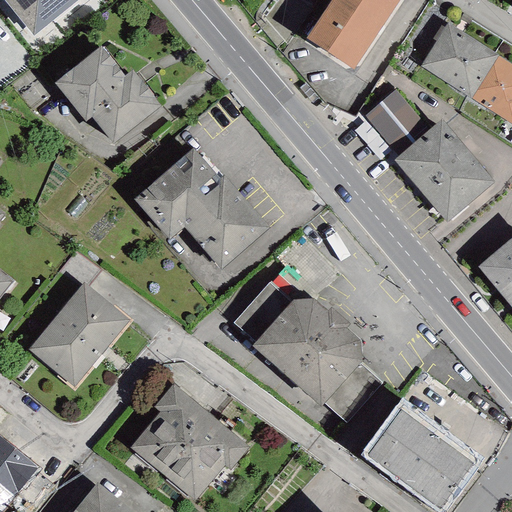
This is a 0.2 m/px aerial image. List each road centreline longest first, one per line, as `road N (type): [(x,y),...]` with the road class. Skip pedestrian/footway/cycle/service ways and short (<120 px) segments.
road 1 (residential): [(0,395),(47,435),(70,439),(153,356),(177,350),(402,511)]
road 2 (primary): [(188,0),(511,384)]
